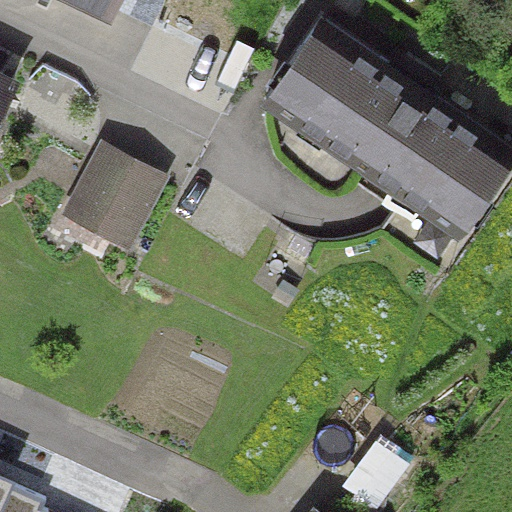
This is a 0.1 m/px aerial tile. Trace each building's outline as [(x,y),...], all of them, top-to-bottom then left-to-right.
[(127,0),(46,0),(114,31),(127,0)] [(511,173),(511,160),(320,29),(267,105),(466,241),(511,173)] [(0,124),(20,83),(0,73),(0,124)] [(171,173),(105,138),(61,219),(128,255),(171,173)] [(339,511),(320,497),(308,511),(339,511)]
